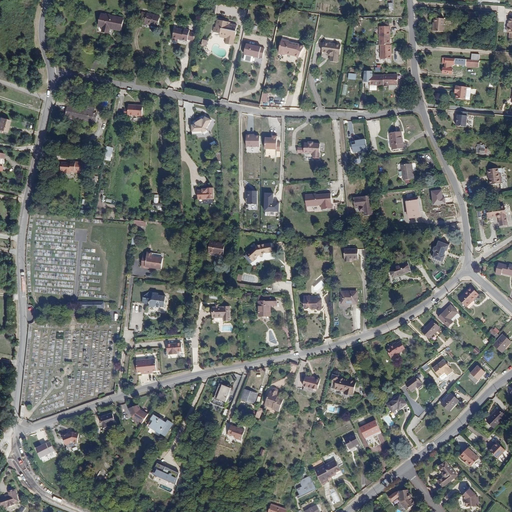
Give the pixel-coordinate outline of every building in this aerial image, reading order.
[(158,24),(160,15),(142,10),(139,19),(147,20),(147,22),(158,24)] [(101,12),(99,24),(103,25),(102,29),(108,31),(109,26),(121,29),(123,17),(101,12)] [(443,33),(445,19),(435,18),(435,23),(434,23),(433,31),(443,33)] [(230,23),(230,22),(217,19),(216,26),(214,26),(213,31),(219,33),(219,34),(223,35),(222,37),(226,37),(225,43),(232,44),(234,39),(235,39),(236,31),(237,24),(230,23)] [(378,27),(377,45),(379,45),(379,59),(390,59),(390,45),(388,45),(389,31),(387,31),(388,27),(378,27)] [(189,33),(189,31),(184,30),(184,31),(174,29),(167,28),(166,36),(172,37),(171,41),(177,42),(178,40),(187,42),(187,40),(193,42),(195,34),(189,33)] [(286,52),(291,53),(291,51),(295,52),(295,53),(299,56),(304,45),(299,42),(288,40),(288,39),(286,39),(283,52),(286,52)] [(330,53),(329,58),(335,59),(337,47),(338,42),(323,39),(322,49),(328,50),(328,52),(330,53)] [(251,44),(252,43),(246,42),(244,53),(258,56),(262,56),(264,47),(260,46),(261,45),(255,44),(255,45),(251,44)] [(451,64),(454,64),(455,58),(442,57),(442,62),(444,62),(444,67),(443,67),(442,72),(452,73),(453,68),(451,68),(451,64)] [(382,85),(382,84),(382,72),(382,73),(371,73),(371,69),(363,69),(363,80),(365,80),(369,80),(369,84),(382,85)] [(397,72),(382,72),(382,84),(388,84),(388,85),(388,88),(396,88),(396,84),(397,84),(397,72)] [(456,98),(465,99),(467,87),(456,86),(455,91),(457,91),(457,93),(456,98)] [(126,101),(126,105),(125,111),(139,113),(141,103),(126,101)] [(79,108),(67,105),(65,115),(76,117),(79,108)] [(91,110),(92,106),(87,105),(86,109),(84,109),(82,118),(89,120),(91,110)] [(454,110),(453,114),(452,120),(462,120),(463,111),(454,110)] [(195,122),(192,122),(192,132),(203,131),(204,132),(209,129),(207,126),(211,117),(205,114),(203,117),(202,117),(195,121),(195,122)] [(0,129),(5,131),(9,119),(0,116),(0,129)] [(403,142),(401,130),(390,131),(393,148),(406,146),(405,142),(403,142)] [(260,145),(260,134),(252,134),(252,133),(247,133),(247,145),(260,145)] [(273,137),(266,136),(265,148),(277,148),(277,150),(281,150),(281,141),(277,141),(277,135),(273,135),(273,137)] [(354,140),(354,144),(350,144),(351,153),(367,151),(366,139),(354,140)] [(320,158),(320,143),(313,143),(308,143),(304,143),(304,148),(298,149),(298,154),(313,153),(313,158),(320,158)] [(484,147),(485,144),(478,143),(477,147),(476,147),(476,151),(487,153),(487,148),(484,147)] [(71,158),(62,158),(61,167),(65,167),(65,169),(71,169),(71,167),(75,167),(76,157),(71,157),(71,158)] [(414,177),(412,162),(402,163),(404,179),(414,177)] [(501,177),(499,178),(499,173),(498,168),(487,169),(488,175),(489,174),(490,179),(491,184),(502,183),(501,177)] [(198,188),(198,197),(213,197),(213,186),(207,186),(207,187),(202,187),(202,189),(198,188)] [(257,203),(257,190),(248,190),(248,197),(246,197),(246,203),(257,203)] [(273,193),(264,193),(264,212),(279,212),(279,203),(273,203),(273,193)] [(308,195),(309,206),(324,204),(325,209),(335,208),(334,193),(319,195),(319,193),(308,195)] [(354,196),(356,210),(364,209),(362,195),(354,196)] [(420,215),(418,198),(407,200),(410,216),(420,215)] [(504,205),(487,208),(488,217),(497,216),(497,217),(498,217),(499,217),(500,224),(507,223),(504,205)] [(444,260),(450,243),(439,239),(437,245),(442,259),(444,260)] [(224,254),(225,242),(211,240),(209,251),(224,254)] [(255,256),(258,253),(272,250),(271,243),(256,246),(246,255),(253,262),(257,258),(255,256)] [(434,249),(435,250),(435,251),(433,256),(442,259),(437,245),(435,245),(434,249)] [(345,259),(350,259),(350,258),(359,257),(359,247),(345,247),(345,258),(345,259)] [(251,263),(253,262),(246,255),(244,256),(244,258),(249,263),(251,263)] [(142,260),(142,271),(151,272),(160,273),(161,262),(152,261),(152,258),(147,257),(147,260),(142,260)] [(410,269),(408,262),(391,268),(394,275),(410,269)] [(509,266),(498,263),(496,274),(501,275),(502,273),(511,275),(511,264),(509,264),(509,266)] [(479,295),(471,286),(459,298),(467,306),(479,295)] [(165,306),(166,295),(153,294),(150,290),(143,296),(143,303),(150,303),(150,306),(154,307),(156,305),(157,307),(159,307),(161,306),(165,306)] [(357,302),(357,290),(342,290),(342,302),(357,302)] [(322,297),(311,297),(304,297),(304,306),(307,306),(310,308),(317,309),(319,311),(321,311),(323,309),(322,303),(321,303),(322,301),(322,297)] [(270,314),(270,304),(277,304),(277,300),(270,300),(260,300),(259,300),(259,314),(270,314)] [(458,312),(451,304),(439,316),(448,326),(453,321),(451,319),(458,312)] [(224,305),(224,306),(213,306),(213,317),(224,317),(224,320),(231,319),(230,305),(224,305)] [(440,327),(433,320),(422,331),(429,338),(440,327)] [(494,326),(488,332),(494,337),(499,331),(494,326)] [(511,341),(503,334),(494,344),(502,351),(511,341)] [(182,342),(167,343),(168,352),(170,351),(170,354),(178,353),(178,351),(183,350),(182,342)] [(391,358),(406,351),(402,342),(398,344),(395,346),(395,344),(390,347),(391,349),(387,351),(391,358)] [(155,356),(136,357),(137,369),(141,369),(141,368),(143,368),(143,370),(151,370),(151,367),(152,367),(152,368),(156,368),(155,356)] [(445,372),(448,375),(453,371),(444,359),(433,367),(440,376),(445,372)] [(486,373),(478,365),(470,373),(479,381),(486,373)] [(339,375),(333,374),(331,381),(332,381),(331,388),(345,391),(345,393),(353,395),(357,381),(338,377),(339,375)] [(422,382),(416,375),(406,383),(412,392),(416,389),(415,387),(417,386),(419,388),(421,388),(423,386),(423,384),(422,383),(422,382)] [(303,376),(301,385),(315,389),(318,379),(313,377),(313,379),(308,377),(303,376)] [(226,386),(220,383),(212,403),(224,408),(231,389),(226,387),(226,386)] [(257,394),(245,390),(242,398),(254,402),(257,394)] [(278,392),(271,390),(270,390),(265,403),(272,405),(272,407),(279,409),(283,397),(278,395),(278,393),(278,392)] [(459,400),(451,393),(441,403),(449,410),(459,400)] [(407,403),(400,394),(387,404),(394,413),(407,403)] [(132,416),(142,423),(148,414),(140,410),(139,404),(129,408),(132,416)] [(506,415),(499,408),(487,421),(494,427),(506,415)] [(115,422),(112,412),(99,417),(103,428),(109,426),(108,424),(115,422)] [(154,428),(161,432),(165,435),(173,423),(169,420),(167,423),(154,415),(146,427),(152,431),(154,428)] [(380,430),(376,420),(360,427),(365,436),(372,433),(372,434),(380,430)] [(244,431),(230,426),(227,435),(234,437),(234,439),(241,441),(244,431)] [(79,435),(71,432),(62,436),(65,445),(72,443),(76,444),(79,435)] [(361,444),(355,434),(345,439),(349,448),(355,445),(356,446),(361,444)] [(50,441),(36,448),(41,458),(55,451),(50,441)] [(497,459),(505,451),(497,443),(492,448),(493,449),(490,452),(497,459)] [(468,464),(472,468),(479,460),(468,450),(461,458),(464,461),(468,464)] [(89,468),(94,458),(91,456),(86,466),(89,468)] [(333,461),(340,474),(342,473),(335,459),(333,461)] [(333,461),(316,469),(323,483),(328,480),(328,479),(337,474),(338,475),(340,474),(333,461)] [(170,469),(157,463),(152,474),(166,481),(170,469)] [(443,488),(458,477),(447,464),(441,469),(445,474),(444,476),(444,478),(439,483),(443,488)] [(166,481),(175,485),(179,473),(170,469),(166,481)] [(328,479),(328,480),(323,483),(323,484),(333,480),(341,475),(340,474),(338,475),(337,474),(328,479)] [(317,489),(310,476),(299,481),(302,487),(297,490),(299,495),(297,497),(298,498),(317,489)] [(10,496),(7,497),(0,498),(0,506),(7,504),(8,505),(14,503),(13,502),(18,500),(16,494),(17,494),(16,489),(15,490),(15,489),(8,491),(9,494),(10,496)] [(477,496),(470,489),(463,497),(466,501),(467,502),(466,502),(465,503),(465,506),(466,507),(467,507),(467,508),(473,507),(473,506),(476,505),(476,507),(478,507),(478,506),(480,506),(479,497),(477,498),(477,496)] [(410,494),(409,490),(400,492),(402,503),(408,511),(416,504),(412,499),(413,497),(413,496),(412,495),(411,494),(410,494)]
